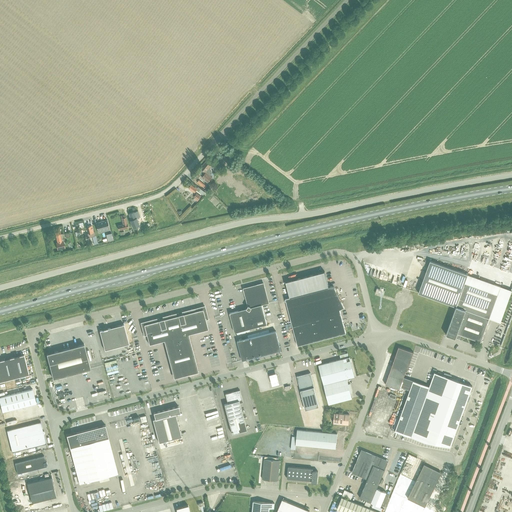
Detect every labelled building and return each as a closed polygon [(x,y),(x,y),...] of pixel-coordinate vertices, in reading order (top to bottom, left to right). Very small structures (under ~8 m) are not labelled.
[(211,166),(206,161),(201,167),(202,168),(202,176),(202,177),(208,182),(212,177),(211,176),(211,175),(212,174),(212,172),(211,171),(211,170),(210,168),(209,168),(211,166)] [(198,187),(196,186),(195,187),(191,184),(188,188),(195,192),(197,190),(203,195),(206,192),(198,187)] [(134,212),(128,214),(131,220),(130,221),(132,226),(133,228),(139,225),(136,218),(140,217),(138,211),(134,212)] [(117,226),(118,228),(118,230),(128,227),(126,217),(125,217),(125,215),(121,216),(123,224),(117,226)] [(95,223),(98,231),(109,228),(107,220),(95,223)] [(89,233),(86,234),(87,238),(93,237),(96,236),(95,232),(94,232),(93,228),(92,225),(87,227),(89,233)] [(65,248),(64,240),(65,240),(63,234),(61,235),(60,232),(56,233),(58,242),(56,243),(58,249),(65,248)] [(457,307),(447,335),(455,338),(457,333),(481,342),(489,319),(497,296),(464,284),(468,274),(431,261),(419,293),(457,307)] [(334,287),(333,287),(332,286),(331,286),(329,287),(325,271),(286,282),(290,297),(285,298),(298,346),(346,333),(340,310),(344,307),(341,301),(335,288),(334,287)] [(511,297),(511,290),(468,274),(464,284),(497,296),(489,319),(503,324),(511,297)] [(263,283),(244,288),(248,306),(247,308),(230,313),(235,333),(267,324),(262,305),(268,303),(263,283)] [(158,318),(141,323),(144,335),(144,336),(147,335),(149,344),(164,341),(172,373),(185,370),(187,369),(188,374),(198,372),(188,334),(208,329),(205,320),(208,319),(208,318),(204,306),(182,312),(182,311),(181,312),(182,314),(179,315),(178,312),(170,314),(162,317),(163,319),(159,320),(159,317),(158,318)] [(129,344),(124,324),(99,331),(104,350),(129,344)] [(242,360),(281,350),(276,331),(237,341),(242,360)] [(90,369),(84,344),(47,354),(53,379),(90,369)] [(407,371),(413,352),(399,347),(395,356),(394,356),(391,365),(392,366),(385,384),(399,389),(400,387),(403,377),(406,371),(407,371)] [(341,359),(318,365),(329,404),(352,398),(347,379),(347,378),(355,376),(350,357),(349,357),(348,353),(340,355),(341,359)] [(0,381),(29,374),(24,355),(0,360),(0,381)] [(450,447),(472,386),(434,372),(429,386),(411,437),(424,442),(450,447)] [(276,373),(269,375),(272,386),(279,384),(276,373)] [(297,376),(305,410),(319,406),(310,373),(297,376)] [(395,431),(411,437),(429,386),(403,377),(400,387),(409,390),(395,431)] [(32,389),(0,397),(0,403),(2,411),(36,403),(32,389)] [(232,433),(246,430),(239,403),(243,402),(240,390),(225,394),(227,403),(224,404),(232,433)] [(159,442),(181,436),(175,414),(180,413),(178,406),(153,413),(155,419),(153,419),(159,442)] [(348,424),(349,415),(334,413),(333,423),(348,424)] [(41,422),(7,430),(12,452),(46,444),(41,422)] [(118,473),(105,425),(74,433),(66,435),(68,440),(79,483),(118,473)] [(337,433),(297,430),(296,437),(292,436),(291,448),(295,449),(296,445),(316,447),(316,448),(319,447),(336,449),(337,433)] [(380,506),(386,492),(377,488),(388,461),(362,449),(352,473),(367,479),(360,498),(366,500),(365,505),(370,507),(371,502),(380,506)] [(15,463),(17,474),(47,466),(44,456),(15,463)] [(278,480),(280,461),(264,459),(262,479),(263,479),(263,480),(266,480),(267,479),(273,480),(273,481),(276,482),(277,480),(278,480)] [(288,466),(287,478),(312,481),(312,482),(317,483),(318,471),(313,471),(313,469),(288,466)] [(401,474),(385,511),(435,511),(436,511),(425,507),(429,498),(441,474),(424,466),(416,481),(401,474)] [(51,477),(27,483),(32,503),(56,497),(51,477)] [(351,499),(353,494),(344,490),(342,496),(351,499)] [(378,511),(368,508),(342,497),(337,509),(344,511),(378,511)] [(308,511),(309,511),(282,499),(276,511),(308,511)] [(274,509),(274,503),(253,501),(252,511),(269,511),(269,508),(274,509)]
